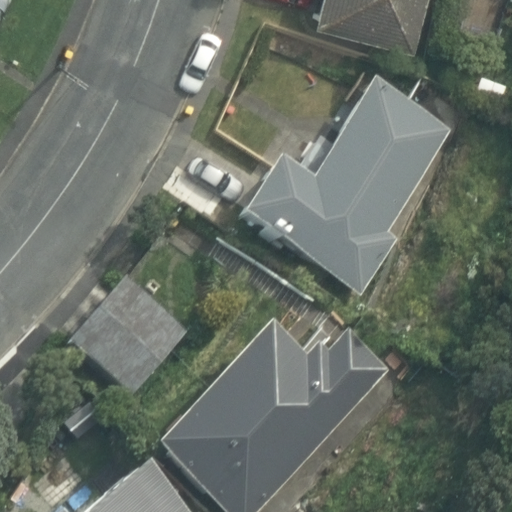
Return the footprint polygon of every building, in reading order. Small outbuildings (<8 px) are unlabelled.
[(310,0),(305,22),(408,51),(422,0),(310,0)] [(231,217),(359,297),(395,241),(384,234),(448,131),(365,79),(301,181),(267,159),(231,217)] [(61,344),(126,399),(180,335),(116,280),(61,344)] [(147,448),(215,511),(254,511),(384,373),(340,333),(319,356),(309,346),(297,360),(260,326),(147,448)] [(177,511),(138,465),(82,511),(177,511)]
